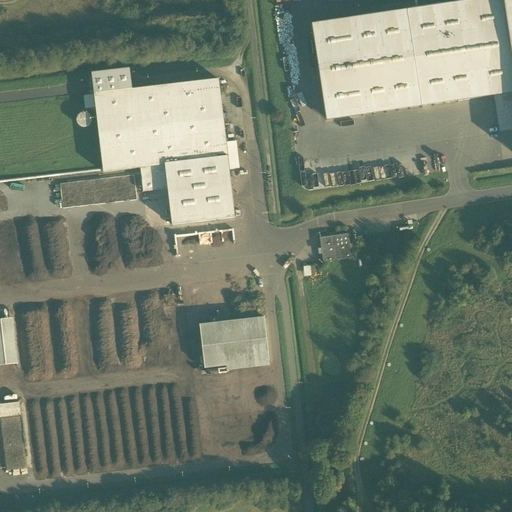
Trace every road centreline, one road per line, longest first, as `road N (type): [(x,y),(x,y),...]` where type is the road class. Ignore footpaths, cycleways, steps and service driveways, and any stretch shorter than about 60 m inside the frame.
road 1 (track): [(308,511),(248,0)]
road 2 (unknown): [(442,202),(356,431),(351,470)]
road 3 (unknown): [(371,140),(324,144),(308,133),(298,34),(309,18),(335,14)]
